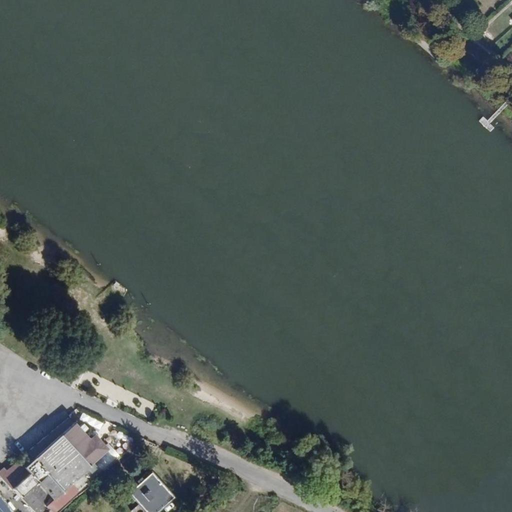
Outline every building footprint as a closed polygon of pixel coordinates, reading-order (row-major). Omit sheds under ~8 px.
[(47,474),(37,484),(52,499),(80,473),(88,483),(116,456),(105,445),(89,460),(84,455),(85,453),(84,451),(80,446),(89,438),(90,435),(90,432),(87,430),(85,429),(82,429),(80,431),(74,423),(66,430),(65,429),(66,427),(65,426),(63,425),(62,425),(42,444),(44,447),(33,458),(47,474)] [(20,465),(8,476),(16,486),(29,475),(20,465)] [(148,475),(126,494),(142,511),(154,511),(170,499),(148,475)] [(22,499),(36,511),(41,511),(42,511),(48,511),(55,505),(35,487),(22,499)] [(9,511),(1,501),(0,501),(0,511),(9,511)]
